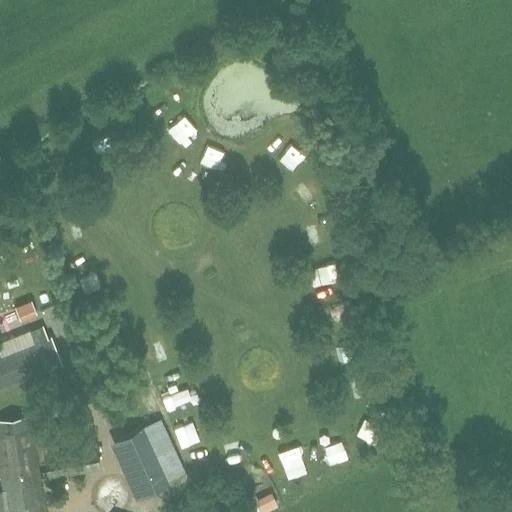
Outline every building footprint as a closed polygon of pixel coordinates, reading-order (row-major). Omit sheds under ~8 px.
[(172,129),(186,150),(205,137),(191,116),(172,129)] [(203,167),(225,172),(230,151),(208,146),(203,167)] [(316,227),(323,248),(335,244),(328,224),(316,227)] [(328,268),(333,288),(344,285),(339,265),(328,268)] [(88,295),(99,293),(95,277),(85,279),(88,295)] [(351,306),(335,308),(337,326),(354,323),(351,306)] [(51,340),(0,358),(0,387),(60,365),(51,340)] [(138,384),(123,387),(130,414),(145,410),(138,384)] [(43,511),(32,429),(31,418),(0,421),(0,475),(0,476),(3,493),(0,493),(0,511),(43,511)] [(48,478),(100,469),(93,424),(61,430),(64,449),(44,452),(48,478)] [(140,494),(156,487),(167,482),(142,426),(115,438),(140,494)] [(326,446),(328,456),(345,452),(344,442),(326,446)] [(286,459),(291,481),(313,476),(308,454),(286,459)]
